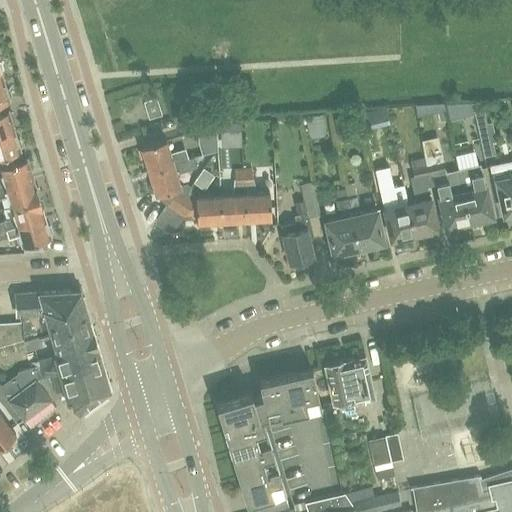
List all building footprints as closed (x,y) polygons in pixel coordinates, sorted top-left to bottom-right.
[(0,101),(9,99),(3,79),(0,80),(0,101)] [(157,95),(145,99),(149,115),(162,111),(157,95)] [(451,119),(466,115),(464,103),(448,107),(451,119)] [(378,126),(374,109),(362,112),(366,128),(378,126)] [(0,133),(14,129),(8,110),(0,112),(0,133)] [(484,110),(475,111),(484,156),(493,154),(495,153),(494,144),(493,141),(496,141),(495,133),(492,121),(486,122),(485,117),(484,110)] [(321,114),(305,117),(309,138),(325,135),(321,114)] [(348,115),(333,119),(337,138),(352,135),(348,115)] [(223,129),(241,128),(240,117),(222,117),(223,129)] [(204,152),(218,148),(217,127),(200,128),(201,141),(204,152)] [(0,155),(20,149),(14,129),(0,133),(0,155)] [(149,169),(187,157),(185,149),(171,153),(167,138),(141,146),(149,169)] [(456,225),(470,222),(463,190),(458,168),(446,171),(442,153),(426,156),(430,173),(435,172),(440,195),(439,195),(446,225),(456,223),(456,225)] [(178,187),(181,186),(177,172),(197,166),(194,156),(187,158),(187,157),(149,169),(156,193),(157,193),(157,195),(165,200),(166,200),(167,202),(176,208),(186,193),(178,187)] [(408,202),(415,235),(429,231),(428,230),(438,227),(431,197),(430,197),(425,174),(430,173),(426,156),(409,160),(412,174),(409,174),(415,200),(408,202)] [(0,187),(33,178),(27,158),(0,165),(0,169),(2,178),(0,178),(0,187)] [(511,160),(490,165),(497,194),(501,193),(505,212),(511,210),(511,160)] [(463,190),(470,222),(483,219),(483,217),(493,215),(486,184),(481,163),(458,168),(463,190)] [(372,169),(376,189),(393,185),(388,165),(372,169)] [(11,205),(39,196),(33,178),(0,187),(0,196),(7,194),(11,205)] [(282,231),(290,260),(314,254),(310,237),(314,236),(309,215),(321,212),(313,179),(300,182),(304,198),(296,200),(299,212),(294,213),(296,219),(281,223),(283,231),(282,231)] [(360,212),(357,194),(353,180),(344,182),(345,189),(358,245),(368,242),(372,244),(376,244),(379,243),(381,240),(383,239),(376,209),(360,212)] [(347,247),(358,245),(345,189),(335,191),(341,217),(326,220),(333,250),(336,249),(338,251),(341,252),(345,250),(347,247)] [(245,192),(247,217),(271,216),(270,191),(245,192)] [(222,219),(247,217),(245,192),(221,194),(222,219)] [(415,235),(408,202),(397,205),(394,192),(383,194),(386,207),(385,207),(391,238),(401,236),(402,238),(415,235)] [(222,219),(221,194),(195,195),(196,198),(193,198),(186,193),(176,208),(184,214),(196,213),(197,220),(198,220),(198,224),(201,226),(209,226),(211,223),(211,219),(222,219)] [(0,228),(45,216),(39,196),(11,205),(14,216),(0,220),(0,228)] [(23,245),(51,236),(45,216),(0,228),(0,238),(19,233),(23,245)] [(22,339),(24,338),(89,318),(82,293),(75,288),(16,292),(17,314),(20,314),(20,320),(21,320),(22,339)] [(46,375),(101,358),(89,318),(24,338),(27,349),(42,344),(41,339),(52,335),(57,352),(38,358),(39,363),(18,370),(20,374),(10,382),(12,384),(4,389),(0,383),(0,400),(17,423),(24,418),(4,392),(12,386),(18,391),(36,378),(46,375)] [(12,342),(22,339),(21,320),(20,320),(11,321),(12,342)] [(3,345),(12,342),(11,321),(2,321),(3,345)] [(374,395),(365,355),(343,360),(343,359),(325,363),(333,400),(350,396),(351,400),(374,395)] [(101,358),(46,375),(53,397),(53,396),(64,393),(68,407),(72,406),(73,407),(79,411),(110,388),(101,358)] [(263,394),(253,396),(252,391),(216,402),(249,511),(254,511),(289,504),(262,415),(267,414),(268,418),(310,408),(321,406),(312,367),(301,370),(259,379),(263,394)] [(12,386),(4,392),(24,418),(30,426),(55,407),(50,399),(53,397),(46,375),(36,378),(18,391),(12,386)] [(0,445),(4,443),(6,445),(15,438),(14,436),(16,434),(0,412),(0,445)] [(386,436),(392,461),(402,459),(396,433),(386,436)] [(377,465),(392,461),(386,436),(371,439),(377,465)] [(511,511),(511,468),(482,478),(480,474),(412,486),(416,511),(412,511),(411,509),(400,511),(511,511)] [(371,486),(346,492),(352,501),(373,496),(371,486)] [(355,506),(356,511),(369,511),(401,504),(398,489),(373,496),(352,501),(355,506)] [(356,511),(355,506),(352,501),(346,492),(345,491),(305,501),(308,511),(356,511)] [(99,496),(84,507),(88,511),(120,511),(123,504),(116,501),(99,496)]
